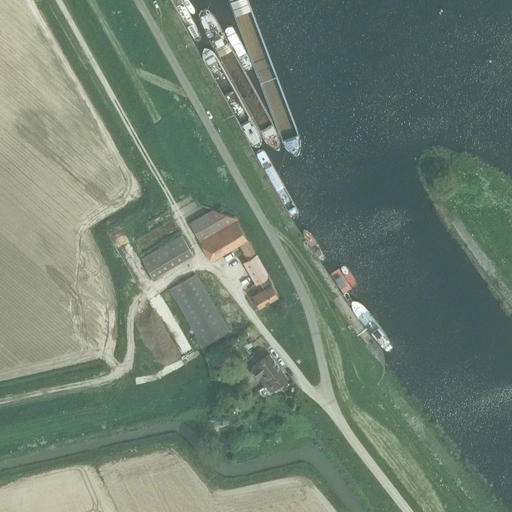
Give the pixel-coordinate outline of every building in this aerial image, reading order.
[(259,308),(278,297),(272,285),(273,285),(257,255),(256,255),(236,221),(237,220),(236,218),(213,210),(204,215),(189,223),(200,241),(211,260),(239,244),(248,260),(243,262),(256,285),(260,282),(264,289),(252,296),(259,308)] [(153,278),(192,255),(180,236),(141,258),(153,278)] [(201,347),(229,331),(195,274),(169,289),(196,335),(194,335),(201,347)] [(219,356),(226,365),(232,360),(226,351),(219,356)] [(271,392),(277,387),(288,378),(269,354),(251,368),(258,376),(259,376),(271,392)]
